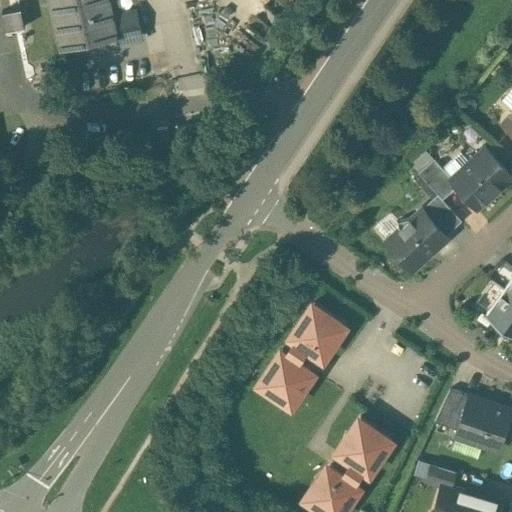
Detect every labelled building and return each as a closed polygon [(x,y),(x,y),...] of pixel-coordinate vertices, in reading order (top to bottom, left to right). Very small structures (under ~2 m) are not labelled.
[(109,0),(47,0),(58,48),(117,35),(118,35),(113,15),(109,0)] [(19,7),(0,11),(5,31),(23,27),(19,7)] [(134,10),(113,15),(118,35),(117,35),(118,40),(139,36),(134,10)] [(511,109),(503,120),(511,127),(511,109)] [(190,123),(179,125),(180,137),(192,135),(190,123)] [(166,127),(155,128),(158,150),(169,149),(166,127)] [(450,176),(449,176),(456,184),(476,206),(510,175),(484,145),(450,176)] [(450,176),(432,156),(417,170),(436,192),(441,197),(456,184),(449,176),(450,176)] [(441,197),(436,192),(420,206),(444,233),(460,219),(441,197)] [(420,206),(409,216),(396,219),(397,226),(384,238),(411,268),(447,236),(444,233),(420,206)] [(511,275),(484,313),(484,312),(483,313),(511,334),(511,275)] [(292,338),(284,350),(281,348),(273,354),(275,356),(257,383),(288,404),(300,385),(302,387),(309,367),(298,359),(306,348),(317,355),(333,342),(331,340),(343,322),(313,301),(294,328),(292,326),(289,336),(292,338)] [(467,394),(448,387),(433,420),(456,428),(467,394)] [(509,408),(467,394),(456,428),(454,433),(495,448),(509,408)] [(340,471),(329,464),(314,477),(316,479),(303,497),(324,511),(337,511),(352,491),(354,493),(358,483),(354,481),(362,469),(366,471),(374,465),(371,463),(390,436),(359,415),(346,434),(344,433),(337,452),(348,460),(340,471)] [(496,511),(500,500),(454,486),(446,511),(496,511)]
